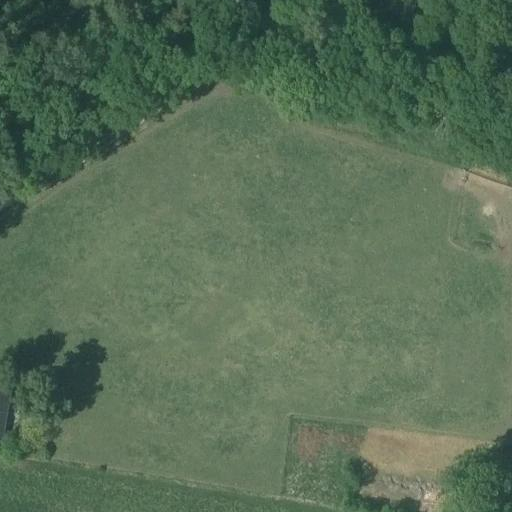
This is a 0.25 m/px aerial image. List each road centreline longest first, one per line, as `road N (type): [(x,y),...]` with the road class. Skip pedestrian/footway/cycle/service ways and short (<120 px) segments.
road 1 (track): [(0,213),(197,83),(279,41)]
road 2 (track): [(511,88),(493,91),(279,41),(231,0)]
